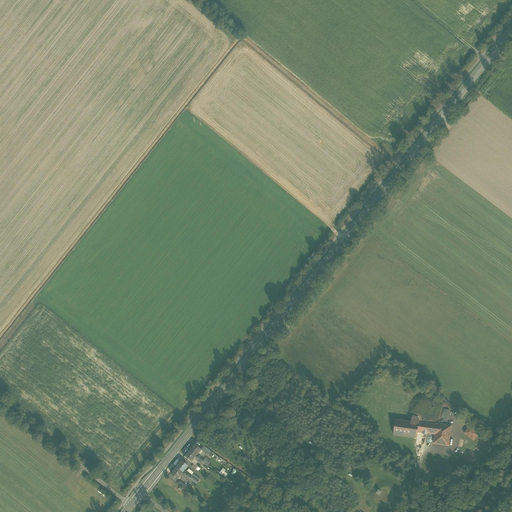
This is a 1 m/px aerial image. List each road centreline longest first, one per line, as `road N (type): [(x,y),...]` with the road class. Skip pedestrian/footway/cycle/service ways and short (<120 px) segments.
road 1 (primary): [(140,493),(511,29)]
road 2 (track): [(0,401),(130,505)]
